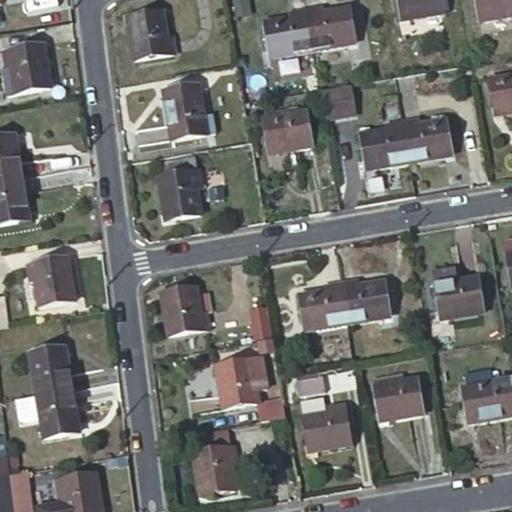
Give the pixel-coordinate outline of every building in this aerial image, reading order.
[(398,0),(402,15),(409,13),(411,21),(446,14),(443,0),(398,0)] [(511,0),(474,0),(478,24),(511,18),(511,0)] [(323,10),(307,13),(314,53),(348,47),(347,38),(354,37),(350,11),(324,16),(323,10)] [(314,53),(307,13),(291,15),(291,21),(265,26),(269,52),(278,51),(279,59),(314,53)] [(409,13),(402,15),(403,22),(411,21),(409,13)] [(137,27),(130,28),(136,64),(175,56),(173,39),(167,41),(162,14),(136,19),(137,27)] [(128,20),(130,28),(137,27),(136,19),(128,20)] [(356,45),(354,37),(347,38),(348,47),(356,45)] [(51,91),(50,82),(44,48),(4,54),(7,73),(5,73),(8,98),(51,91)] [(278,51),(269,52),(271,60),(279,59),(278,51)] [(511,78),(490,83),(495,110),(503,108),(505,116),(511,114),(511,78)] [(358,115),(353,87),(345,89),(349,117),(358,115)] [(207,138),(203,119),(198,88),(172,93),(173,100),(166,102),(173,144),(207,138)] [(321,93),(325,120),(349,117),(345,89),(321,93)] [(173,100),(172,93),(164,94),(166,102),(173,100)] [(503,108),(495,110),(497,117),(505,116),(503,108)] [(264,122),(269,149),(277,148),(278,155),(313,149),(308,115),(264,122)] [(212,117),(203,119),(207,138),(216,137),(212,117)] [(403,125),(410,165),(444,159),(443,151),(451,150),(446,123),(419,128),(418,122),(403,125)] [(375,171),(410,165),(403,125),(387,127),(388,134),(361,138),(366,165),(374,163),(375,171)] [(15,137),(7,139),(8,147),(16,146),(15,137)] [(0,183),(22,180),(16,146),(8,147),(7,139),(0,139),(0,183)] [(277,148),(269,149),(270,157),(278,155),(277,148)] [(443,151),(444,159),(452,158),(451,150),(443,151)] [(168,164),(170,177),(197,173),(195,159),(168,164)] [(367,173),(375,171),(374,163),(366,165),(367,173)] [(160,181),(166,216),(174,214),(175,223),(201,218),(197,191),(202,190),(200,174),(160,181)] [(0,227),(29,223),(22,180),(0,183),(0,227)] [(174,214),(166,216),(167,224),(175,223),(174,214)] [(41,310),(68,306),(66,297),(74,296),(68,260),(28,268),(30,284),(36,283),(41,310)] [(435,274),(437,287),(457,283),(455,271),(435,274)] [(435,287),(440,314),(448,312),(450,321),(485,315),(479,280),(457,283),(437,287),(435,287)] [(358,283),(341,286),(348,327),(383,321),(382,313),(390,311),(386,285),(359,289),(358,283)] [(348,327),(341,286),(325,288),(326,295),(299,300),(303,326),(312,325),(313,333),(348,327)] [(172,303),(164,305),(169,340),(210,333),(207,316),(201,317),(197,290),(171,295),(172,303)] [(162,296),(164,305),(172,303),(171,295),(162,296)] [(66,297),(68,306),(75,304),(74,296),(66,297)] [(382,313),(383,321),(392,319),(390,311),(382,313)] [(448,312),(440,314),(441,322),(450,321),(448,312)] [(305,335),(313,333),(312,325),(303,326),(305,335)] [(273,341),(260,344),(262,355),(275,353),(273,341)] [(65,349),(57,351),(59,359),(67,357),(65,349)] [(38,398),(72,392),(67,357),(59,359),(57,351),(30,355),(38,398)] [(251,363),(257,394),(267,392),(262,361),(251,363)] [(259,407),(257,394),(251,363),(225,368),(226,376),(218,377),(224,413),(259,407)] [(217,369),(218,377),(226,376),(225,368),(217,369)] [(511,418),(511,389),(511,383),(478,389),(477,379),(465,381),(467,391),(461,392),(466,418),(473,417),(475,425),(511,418)] [(296,384),(299,401),(326,396),(324,380),(296,384)] [(380,424),(416,418),(415,410),(422,408),(418,382),(374,390),(380,424)] [(78,426),(72,392),(38,398),(45,441),(72,436),(70,428),(78,426)] [(283,402),(259,407),(262,426),(287,421),(283,402)] [(316,445),(317,453),(353,447),(346,407),(329,410),(330,415),(303,420),(307,446),(316,445)] [(415,410),(416,418),(424,416),(422,408),(415,410)] [(467,427),(475,425),(473,417),(466,418),(467,427)] [(70,428),(72,436),(79,435),(78,426),(70,428)] [(309,455),(317,453),(316,445),(307,446),(309,455)] [(208,490),(209,499),(236,494),(231,468),(237,467),(234,449),(194,456),(200,492),(208,490)] [(66,511),(95,511),(102,511),(95,476),(55,483),(58,499),(64,499),(66,511)] [(11,480),(14,511),(31,511),(27,478),(11,480)] [(201,500),(209,499),(208,490),(200,492),(201,500)]
